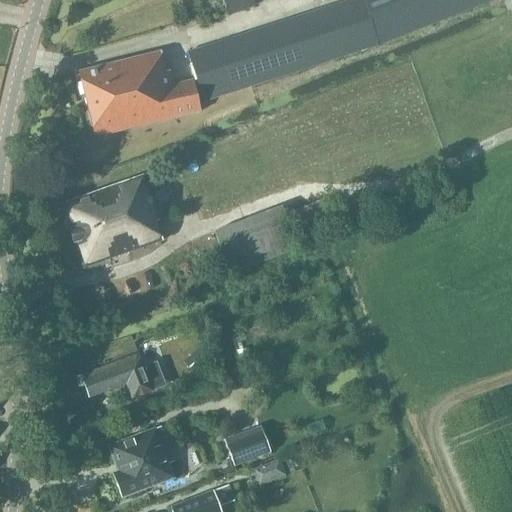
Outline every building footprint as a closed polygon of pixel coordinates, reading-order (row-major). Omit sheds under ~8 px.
[(192,81),(198,103),(379,46),(493,0),(352,0),(187,52),(195,80),(192,81)] [(223,0),(229,17),(255,7),(252,0),(223,0)] [(165,72),(159,50),(77,73),(94,138),(200,110),(198,103),(192,81),(173,86),(169,71),(165,72)] [(61,204),(83,268),(164,239),(158,221),(145,181),(143,176),(61,204)] [(376,202),(383,221),(429,204),(422,185),(376,202)] [(291,211),(302,237),(347,218),(341,203),(330,208),(325,197),(291,211)] [(215,232),(230,273),(297,248),(281,207),(215,232)] [(142,368),(137,355),(81,377),(90,399),(125,386),(131,400),(165,388),(156,363),(142,368)] [(211,360),(186,370),(193,387),(218,377),(211,360)] [(112,475),(121,499),(174,480),(163,450),(168,448),(161,428),(109,448),(118,473),(112,475)] [(270,455),(260,429),(224,442),(235,469),(270,455)] [(220,511),(219,509),(234,503),(228,487),(171,509),(171,511),(220,511)]
